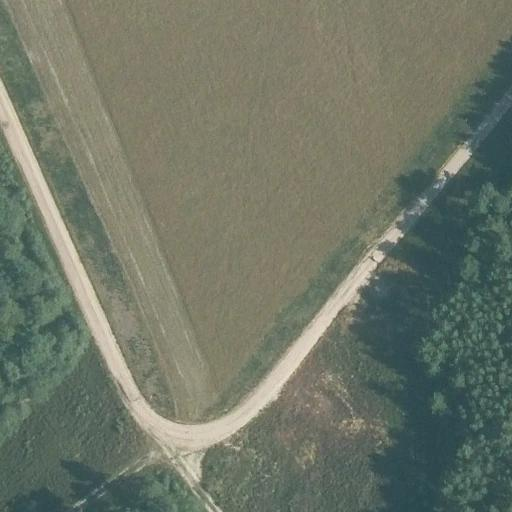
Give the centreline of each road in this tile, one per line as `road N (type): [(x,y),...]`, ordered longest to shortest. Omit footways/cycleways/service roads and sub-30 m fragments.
road 1 (track): [(511,94),(248,408),(225,426),(185,434)]
road 2 (track): [(174,432),(138,408),(0,97)]
road 3 (track): [(174,432),(77,511)]
